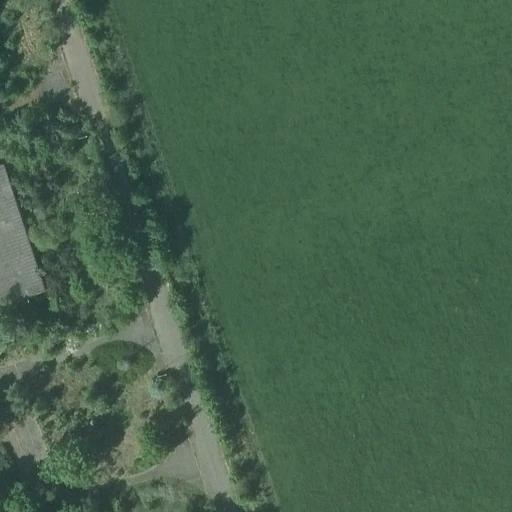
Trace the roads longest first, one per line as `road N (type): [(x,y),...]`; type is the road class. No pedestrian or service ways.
road 1 (unclassified): [(163,325),(55,0)]
road 2 (unclassified): [(14,373),(3,410),(17,467),(38,497),(81,499),(208,459)]
road 3 (unclassified): [(14,373),(163,325)]
road 4 (unclassified): [(208,459),(163,325)]
